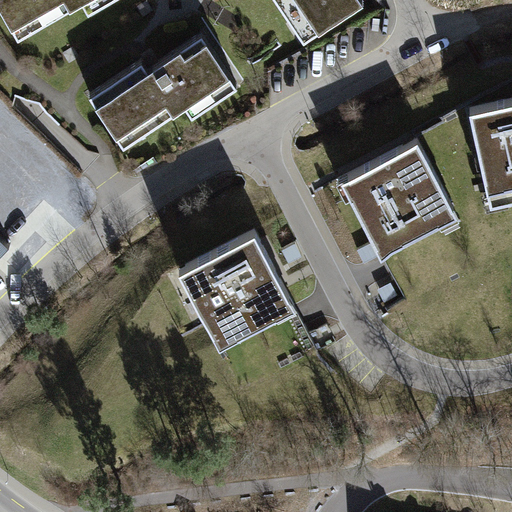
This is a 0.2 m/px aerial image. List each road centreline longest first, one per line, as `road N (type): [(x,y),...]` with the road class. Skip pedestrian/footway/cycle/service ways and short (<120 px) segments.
road 1 (residential): [(255,128),(364,333),(404,369),(445,384),(511,376)]
road 2 (residential): [(0,321),(59,257),(134,199),(255,128)]
road 3 (residential): [(255,128),(424,35)]
road 4 (residential): [(339,511),(351,493),(382,479),(511,490)]
